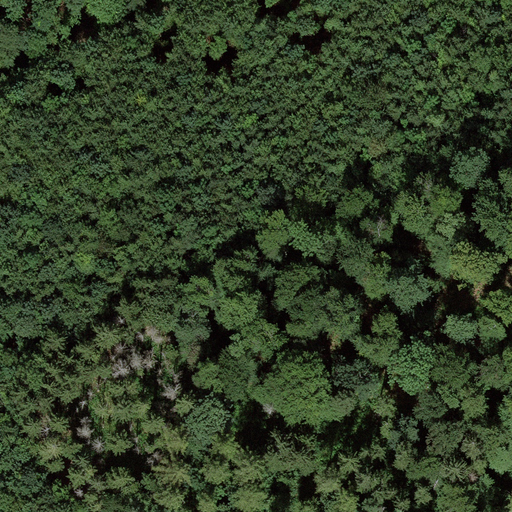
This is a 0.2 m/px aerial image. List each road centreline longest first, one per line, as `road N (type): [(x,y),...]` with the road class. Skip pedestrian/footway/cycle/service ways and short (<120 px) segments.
road 1 (track): [(511,288),(385,391),(306,478),(291,511)]
road 2 (track): [(0,82),(51,54),(201,0)]
